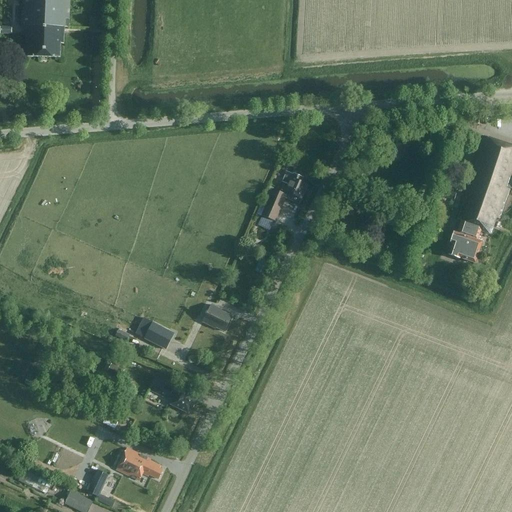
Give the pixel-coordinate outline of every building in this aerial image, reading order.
[(29,57),(60,58),(61,44),(64,44),(64,28),(68,28),(68,0),(22,0),(22,27),(27,27),(26,44),(29,44),(29,57)] [(0,33),(12,34),(12,26),(0,26),(0,33)] [(511,145),(483,136),(461,201),(463,202),(458,219),(462,221),(457,234),(453,232),(450,243),(453,244),(449,255),(459,259),(459,258),(465,259),(475,263),(482,242),(477,240),(480,231),(490,234),(496,218),(499,219),(511,184),(511,187),(511,189),(511,188),(511,145)] [(294,167),(296,163),(281,158),(278,168),(285,171),(288,165),(294,167)] [(272,189),(261,215),(273,220),(274,221),(285,198),(299,204),(301,199),(308,184),(301,181),(302,178),(293,174),(287,171),(282,182),(284,183),(281,190),(282,190),(281,192),(273,189),(272,189)] [(268,187),(257,214),(259,215),(261,216),(261,215),(272,189),(268,187)] [(261,215),(261,216),(257,225),(269,230),(273,220),(261,215)] [(254,247),(256,241),(248,237),(246,244),(254,247)] [(252,258),(256,248),(246,244),(242,255),(252,258)] [(216,327),(224,332),(232,316),(216,308),(217,307),(211,305),(203,322),(215,328),(216,327)] [(174,333),(153,322),(144,338),(166,349),(174,333)] [(122,329),(116,340),(129,346),(135,336),(122,329)] [(53,347),(45,343),(41,351),(49,355),(53,347)] [(124,370),(111,363),(106,373),(120,380),(124,370)] [(24,383),(35,388),(38,382),(27,377),(24,383)] [(195,402),(187,398),(187,397),(176,392),(173,390),(175,386),(155,377),(149,389),(168,399),(169,397),(173,399),(170,404),(188,413),(190,410),(191,410),(195,402)] [(127,448),(116,470),(139,481),(143,474),(148,476),(149,475),(158,479),(163,470),(160,468),(161,466),(150,461),(151,459),(139,454),(127,448)] [(107,465),(110,460),(95,452),(92,458),(107,465)] [(80,456),(78,460),(89,466),(91,462),(80,456)] [(71,470),(76,459),(72,457),(66,468),(71,470)] [(108,475),(97,470),(87,492),(98,497),(108,475)] [(72,472),(70,477),(81,481),(83,476),(72,472)] [(64,504),(80,511),(88,511),(93,502),(71,490),(64,504)] [(104,496),(101,502),(108,505),(111,500),(104,496)]
